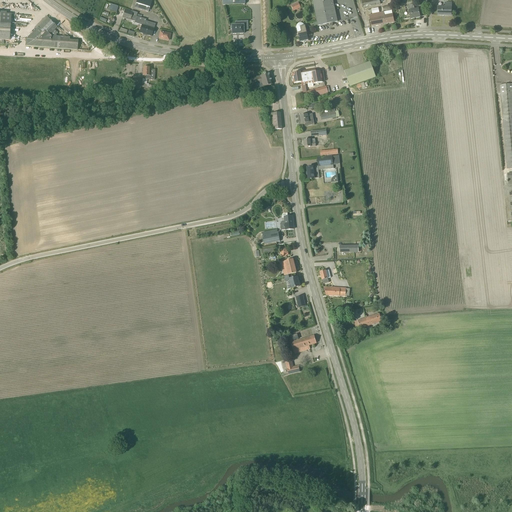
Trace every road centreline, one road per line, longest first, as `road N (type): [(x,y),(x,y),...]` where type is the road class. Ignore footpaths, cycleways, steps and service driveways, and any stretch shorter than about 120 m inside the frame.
road 1 (secondary): [(361,511),(350,406),(308,270),(293,181)]
road 2 (unclassified): [(0,267),(237,213),(268,187),(293,181)]
road 3 (secondary): [(282,57),(408,35),(511,39)]
